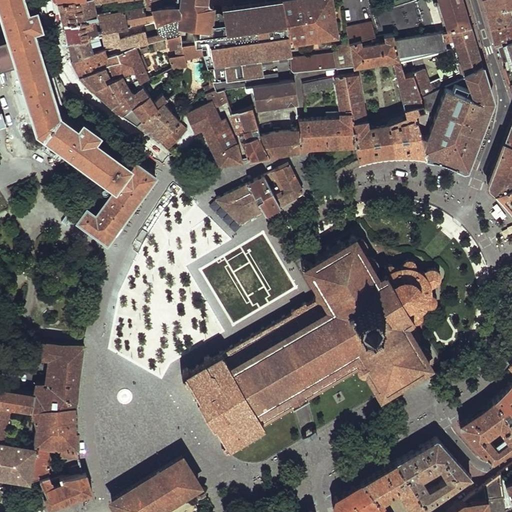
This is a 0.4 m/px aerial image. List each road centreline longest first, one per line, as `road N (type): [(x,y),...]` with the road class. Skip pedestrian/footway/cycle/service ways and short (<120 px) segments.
road 1 (residential): [(474,0),(503,110),(462,214),(498,268)]
road 2 (residential): [(49,0),(74,78),(174,166)]
road 3 (residential): [(434,399),(473,369),(489,343),(498,268)]
